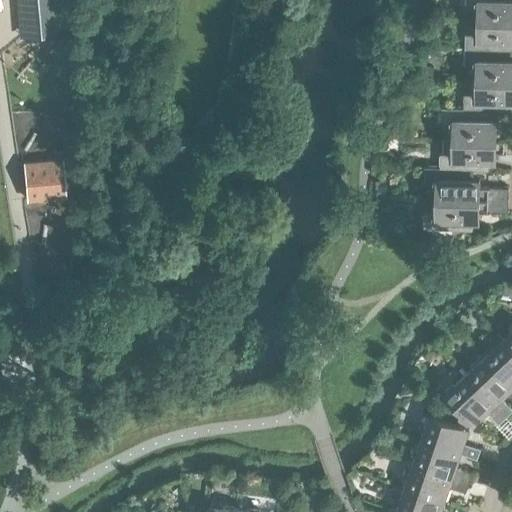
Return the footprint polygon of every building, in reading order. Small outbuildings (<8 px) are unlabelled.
[(36,34),(43,34),(56,33),(53,0),(20,0),(22,35),(35,34),(36,34)] [(511,0),(466,0),(467,3),(480,3),(479,18),(511,18),(511,0)] [(466,32),(465,47),(511,48),(511,18),(479,18),(479,32),(466,32)] [(48,38),(48,52),(57,52),(56,38),(48,38)] [(511,48),(465,47),(465,63),(478,63),(478,78),(511,78),(511,48)] [(435,65),(425,64),(423,77),(433,78),(435,65)] [(511,78),(478,78),(477,92),(464,92),(464,106),(442,106),(442,107),(511,108),(511,78)] [(511,109),(511,108),(442,107),(441,122),(455,123),(454,137),(511,138),(511,126),(497,126),(497,119),(491,118),(491,109),(511,109)] [(440,167),(474,167),(489,168),(490,158),(496,158),(496,151),(511,150),(511,138),(454,137),(454,138),(444,138),(443,151),(441,151),(440,166),(425,165),(425,166),(440,167)] [(65,196),(61,158),(24,162),(27,199),(65,196)] [(509,198),(509,186),(480,185),(480,178),(474,178),(474,168),(489,169),(489,168),(474,167),(440,167),(425,166),(425,170),(425,182),(438,182),(438,197),(509,198)] [(378,185),(377,194),(385,195),(386,186),(378,185)] [(509,198),(438,197),(437,211),(424,211),(424,227),(473,228),(473,217),(479,217),(480,210),(508,211),(509,198)] [(511,348),(511,329),(502,338),(511,348)] [(511,348),(502,338),(484,355),(511,384),(511,348)] [(511,385),(511,384),(484,355),(466,373),(506,416),(511,410),(511,406),(501,395),(511,385)] [(506,416),(466,373),(447,391),(475,420),(486,410),(499,423),(506,416)] [(474,420),(461,406),(454,412),(458,414),(469,421),(471,423),(474,420)] [(422,438),(460,452),(478,458),(481,447),(464,441),(469,427),(431,414),(422,438)] [(469,421),(458,414),(455,422),(467,426),(469,421)] [(422,438),(414,462),(470,481),(473,471),(456,465),(460,452),(422,438)] [(414,462),(406,486),(444,499),(449,485),(466,491),(470,481),(414,462)] [(406,486),(398,510),(404,511),(439,511),(444,499),(406,486)]
